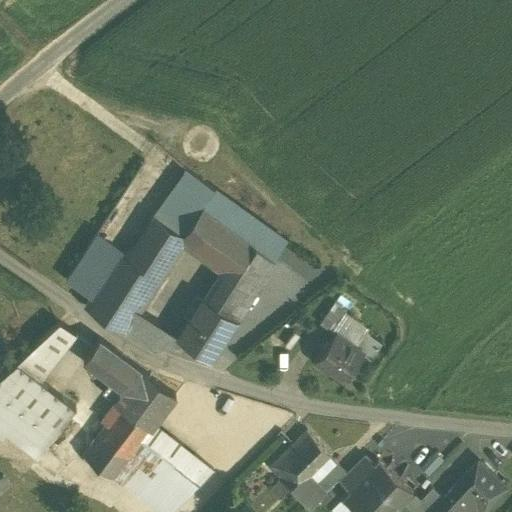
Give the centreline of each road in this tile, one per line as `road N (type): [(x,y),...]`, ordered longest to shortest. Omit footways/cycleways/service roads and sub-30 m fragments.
road 1 (residential): [(0,249),(144,354),(296,404),(511,432)]
road 2 (residential): [(121,0),(0,99)]
